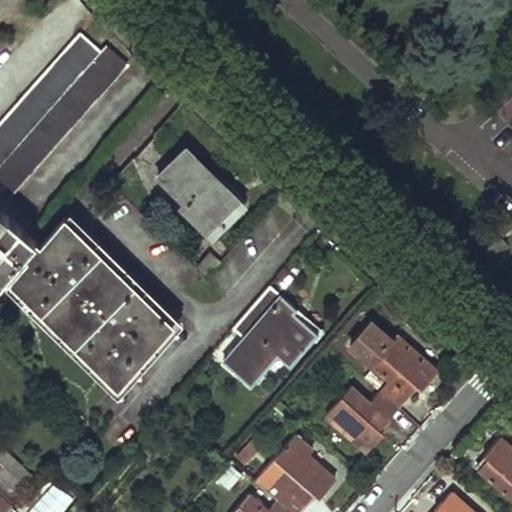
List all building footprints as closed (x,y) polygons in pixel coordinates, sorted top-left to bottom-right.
[(80,31),(0,122),(0,162),(100,49),(80,31)] [(100,49),(0,162),(0,193),(6,198),(127,61),(105,43),(100,49)] [(176,163),(200,184),(203,182),(207,180),(212,178),(215,180),(221,183),(182,146),(158,173),(163,178),(176,163)] [(186,200),(181,206),(213,236),(225,222),(210,208),(222,192),(222,188),(222,185),(221,183),(215,180),(212,178),(207,180),(203,182),(200,184),(176,163),(163,178),(186,200)] [(222,192),(210,208),(225,222),(238,208),(222,192)] [(0,206),(0,276),(22,251),(32,240),(35,237),(0,206)] [(79,247),(64,216),(42,240),(37,246),(27,256),(9,276),(39,295),(70,263),(66,259),(79,247)] [(170,320),(64,216),(79,247),(94,262),(121,287),(136,302),(170,320)] [(35,237),(32,240),(37,246),(42,240),(37,234),(35,237)] [(32,240),(22,251),(27,256),(37,246),(32,240)] [(82,276),(94,262),(79,247),(66,259),(70,263),(39,295),(100,354),(130,322),(122,315),(136,302),(121,287),(108,301),(82,276)] [(210,250),(196,264),(206,273),(219,259),(210,250)] [(121,287),(94,262),(82,276),(108,301),(121,287)] [(100,354),(39,295),(9,276),(116,382),(100,354)] [(232,326),(244,335),(223,360),(251,384),(278,353),(290,363),(319,330),(291,307),(293,303),(270,283),(232,326)] [(170,320),(136,302),(122,315),(130,322),(100,354),(116,382),(170,320)] [(351,343),(390,376),(380,389),(398,405),(417,384),(421,387),(429,378),(437,368),(395,332),(391,337),(372,321),(351,343)] [(325,412),(366,449),(381,432),(383,430),(379,426),(398,405),(380,389),(370,399),(351,382),(325,412)] [(264,465),(287,485),(277,495),(296,511),(314,491),(319,495),(331,480),(335,476),(307,452),(311,447),(294,432),(264,465)] [(255,434),(239,453),(248,461),(263,443),(255,434)] [(478,466),(511,494),(511,444),(499,434),(493,441),(485,450),(488,454),(478,466)] [(28,483),(0,458),(0,486),(15,500),(28,483)] [(436,511),(477,511),(451,489),(435,507),(438,510),(436,511)] [(229,511),(295,511),(296,511),(277,495),(264,509),(246,493),(229,511)] [(0,511),(3,511),(8,508),(9,506),(0,498),(0,511)]
